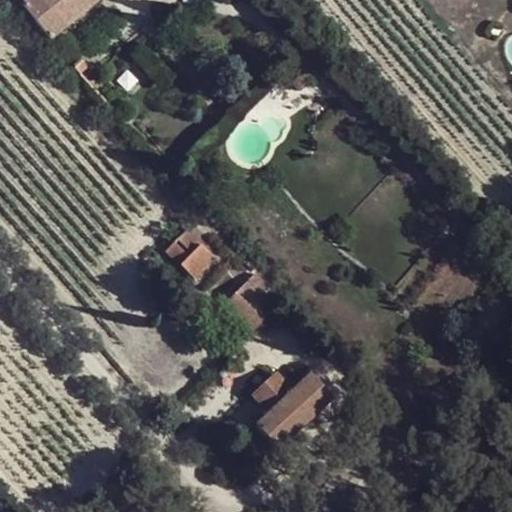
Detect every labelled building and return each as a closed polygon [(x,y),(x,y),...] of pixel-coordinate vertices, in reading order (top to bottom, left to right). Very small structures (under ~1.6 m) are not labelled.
[(51,39),(99,0),(33,0),(24,7),(51,39)] [(71,51),(63,58),(75,70),(83,64),(71,51)] [(297,90),(311,77),(292,57),(279,70),(297,90)] [(83,64),(75,70),(79,75),(87,69),(83,64)] [(216,189),(197,167),(190,173),(210,194),(216,189)] [(187,258),(179,265),(193,280),(214,261),(186,233),(177,241),(190,255),(187,258)] [(167,251),(179,265),(187,258),(174,245),(167,251)] [(225,307),(251,333),(276,309),(263,294),(269,286),(258,275),(225,307)] [(257,426),(279,450),(332,401),(311,378),(293,393),(276,377),(254,398),(268,416),(257,426)]
